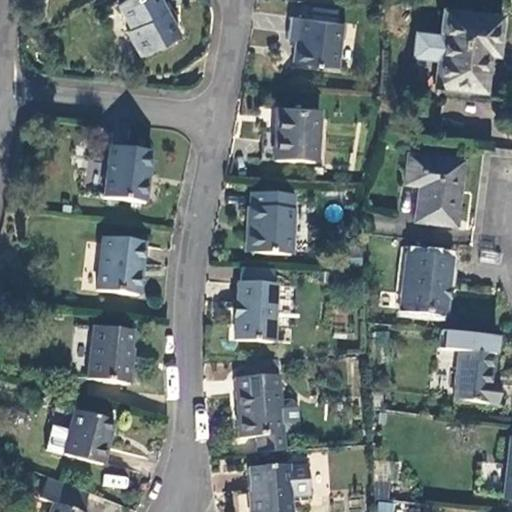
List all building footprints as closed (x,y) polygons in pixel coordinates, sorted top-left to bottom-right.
[(176,37),(155,0),(128,0),(115,8),(128,31),(123,34),(137,59),(176,37)] [(499,38),(501,17),(441,11),(439,37),(414,35),(412,58),(436,61),(436,66),(443,67),(441,88),(485,92),(488,53),(489,45),(483,45),(484,36),(499,38)] [(334,37),(335,22),(287,18),(285,41),(294,42),(293,63),(337,67),(339,38),(334,37)] [(483,45),(489,45),(488,53),(497,53),(499,38),(484,36),(483,45)] [(443,67),(436,66),(434,87),(441,88),(443,67)] [(314,166),(318,112),(277,109),(273,163),(314,166)] [(143,209),(149,156),(108,150),(101,203),(143,209)] [(453,228),(462,160),(408,153),(404,183),(418,186),(413,223),(453,228)] [(290,256),(294,197),(252,194),(251,208),(249,208),(248,224),(253,225),(251,253),(290,256)] [(393,231),(394,218),(376,216),(374,230),(393,231)] [(137,298),(143,246),(101,241),(94,292),(137,298)] [(442,317),(449,259),(405,252),(398,311),(442,317)] [(240,279),(269,278),(269,268),(240,268),(240,279)] [(273,344),(274,285),(234,284),(234,343),(273,344)] [(0,308),(6,310),(10,294),(0,291),(0,308)] [(85,383),(87,384),(128,389),(130,368),(126,367),(130,335),(90,330),(85,383)] [(489,386),(493,356),(457,351),(451,400),(496,405),(498,387),(489,386)] [(275,362),(244,362),(246,380),(276,378),(275,362)] [(254,439),(255,453),(283,452),(282,433),(292,433),(299,425),(298,408),(290,402),(280,403),(278,378),(276,378),(246,380),(235,381),(239,440),(254,439)] [(57,395),(82,401),(87,384),(85,383),(60,380),(57,395)] [(99,468),(111,426),(74,415),(61,457),(99,468)] [(511,441),(509,441),(502,500),(511,501),(511,441)] [(247,469),(250,511),(291,511),(291,502),(313,501),(310,455),(286,457),(287,467),(247,469)] [(79,511),(85,495),(44,479),(37,501),(51,506),(48,511),(79,511)] [(41,486),(30,483),(25,497),(36,501),(41,486)]
